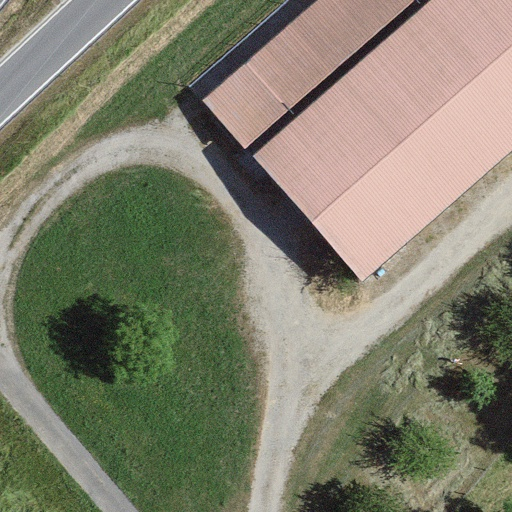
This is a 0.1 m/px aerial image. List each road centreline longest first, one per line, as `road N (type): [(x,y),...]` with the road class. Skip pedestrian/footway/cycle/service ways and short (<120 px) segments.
road 1 (track): [(0,370),(122,511)]
road 2 (primary): [(0,96),(104,0)]
